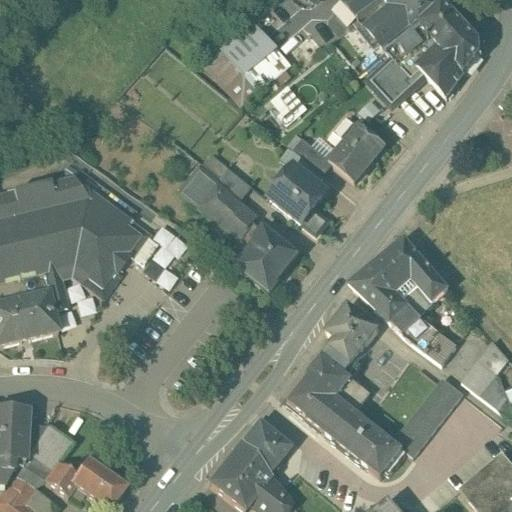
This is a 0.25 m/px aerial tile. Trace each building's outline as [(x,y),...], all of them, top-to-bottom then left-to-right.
[(348,0),(341,7),(355,22),(358,26),(385,6),(391,0),(348,0)] [(434,0),(391,0),(385,6),(392,12),(409,30),(412,33),(418,29),(442,7),(434,0)] [(481,48),(443,7),(442,7),(418,29),(439,52),(415,70),(420,75),(424,80),(446,104),(481,57),(481,48)] [(392,12),(366,32),(382,52),(409,30),(392,12)] [(296,65),(260,24),(207,70),(243,111),(296,65)] [(412,33),(385,55),(393,64),(411,83),(420,75),(415,70),(439,52),(418,29),(412,33)] [(411,83),(393,64),(370,86),(392,110),(424,80),(420,75),(411,83)] [(384,151),(358,130),(357,131),(349,125),(346,125),(334,140),(334,144),(342,151),(329,167),(354,187),(384,151)] [(325,162),(302,143),(292,155),(301,162),(316,174),(325,162)] [(316,174),(301,162),(294,171),(316,189),(323,180),(316,174)] [(294,171),(269,202),(300,227),(300,228),(302,229),(316,240),(327,226),(313,215),(327,197),(325,196),(316,189),(294,171)] [(251,191),(227,172),(220,182),(244,200),(251,191)] [(0,200),(0,309),(47,298),(52,317),(67,313),(58,275),(73,271),(86,281),(80,288),(103,304),(121,280),(116,277),(118,274),(120,275),(121,274),(119,272),(122,268),(125,265),(126,266),(127,265),(126,264),(128,261),(133,264),(134,262),(143,269),(157,250),(148,243),(150,240),(97,200),(88,202),(86,192),(72,182),(0,200)] [(244,200),(220,182),(215,187),(239,207),(244,200)] [(239,207),(215,187),(195,212),(233,241),(236,237),(250,249),(261,235),(252,228),(258,222),(239,207)] [(250,249),(231,272),(266,299),(297,260),(263,233),(261,235),(250,249)] [(448,294),(404,243),(372,270),(396,299),(396,298),(406,290),(412,285),(432,308),(448,294)] [(396,299),(372,270),(353,286),(353,294),(389,328),(408,311),(402,305),(396,298),(396,299)] [(406,290),(396,298),(402,305),(412,296),(406,290)] [(47,298),(0,309),(0,351),(25,345),(57,338),(52,317),(47,298)] [(378,334),(347,310),(326,337),(335,343),(322,359),(352,383),(370,397),(375,401),(381,406),(408,366),(410,364),(375,337),(378,334)] [(421,324),(408,311),(389,328),(403,341),(441,370),(456,350),(434,334),(421,324)] [(492,345),(477,365),(496,378),(498,376),(507,363),(492,345)] [(352,383),(322,359),(284,407),(333,445),(335,443),(362,464),(360,467),(381,482),(402,454),(355,417),(336,403),(352,383)] [(495,379),(477,365),(461,386),(479,399),(495,379)] [(496,378),(495,379),(479,399),(511,424),(511,422),(511,413),(498,376),(496,378)] [(438,389),(392,446),(402,454),(413,463),(463,399),(442,382),(438,389)] [(370,397),(352,383),(336,403),(355,417),(370,397)] [(27,421),(0,419),(0,474),(11,475),(12,466),(25,466),(26,427),(27,421)] [(46,431),(26,427),(25,466),(30,458),(46,431)] [(291,455),(258,427),(240,449),(241,449),(268,481),(291,455)] [(72,449),(46,431),(30,458),(53,474),(58,469),(72,449)] [(240,449),(209,489),(237,511),(246,511),(251,507),(269,483),(268,481),(241,449),(240,449)] [(511,511),(511,469),(501,457),(459,494),(474,511),(511,511)] [(53,474),(30,458),(25,466),(16,482),(34,491),(44,487),(53,474)] [(126,493),(87,465),(75,481),(58,469),(53,474),(44,487),(67,502),(74,492),(102,511),(110,511),(113,510),(126,493)] [(34,491),(16,482),(11,490),(0,499),(0,511),(28,511),(24,509),(34,491)] [(269,483),(251,507),(256,511),(289,511),(292,509),(269,483)]
